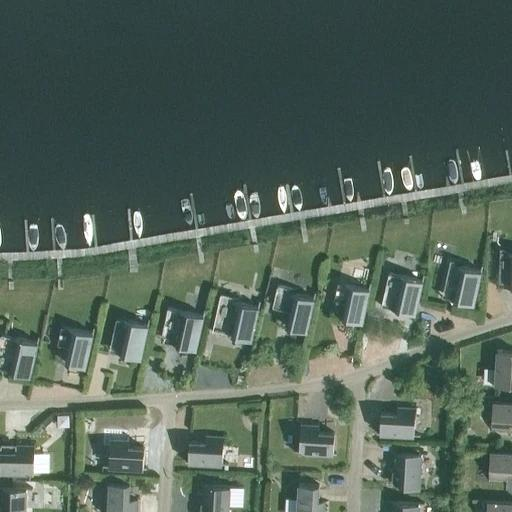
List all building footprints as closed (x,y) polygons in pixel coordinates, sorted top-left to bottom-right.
[(511,252),(501,252),(500,270),(511,271),(511,275),(511,287),(511,252)] [(462,266),(450,264),(446,281),(458,284),(457,288),(456,288),(454,300),(473,304),(472,307),(473,307),(483,265),(482,265),(481,270),(462,266)] [(403,275),(388,272),(381,306),(414,313),(413,316),(414,316),(424,274),(423,274),(421,279),(403,275)] [(349,284),(338,282),(334,300),(345,302),(342,318),(361,322),(360,325),(362,325),(370,282),(369,282),(368,288),(350,284),(349,284)] [(294,293),(283,290),(279,308),(290,311),(286,327),(305,331),(305,334),(306,334),(315,292),(314,291),(313,297),(295,293),(294,293)] [(218,300),(211,329),(231,334),(231,336),(250,340),(250,343),(251,343),(260,301),(259,300),(257,306),(239,302),(224,299),(218,298),(218,300)] [(183,311),(172,308),(168,326),(179,329),(175,345),(194,349),(194,352),(195,352),(204,310),(203,309),(202,315),(183,311)] [(128,320),(116,317),(112,335),(124,338),(120,354),(139,358),(139,361),(140,361),(149,319),(148,318),(147,324),(128,320)] [(73,329),(61,326),(57,344),(68,347),(65,362),(84,367),(83,369),(84,370),(94,327),(93,327),(91,333),(73,328),(73,329)] [(18,337),(6,335),(0,334),(0,335),(0,352),(13,355),(9,371),(29,376),(28,378),(29,379),(39,336),(38,336),(36,341),(18,337)] [(511,350),(497,350),(495,383),(489,383),(489,384),(511,385),(511,350)] [(492,432),(510,433),(510,422),(511,422),(511,401),(487,401),(487,402),(493,402),(492,421),(492,432)] [(414,433),(416,408),(397,407),(397,413),(381,412),(379,432),(377,431),(377,433),(420,435),(420,434),(414,433)] [(334,452),(335,432),(318,431),(319,425),(301,424),(299,450),(293,449),(293,451),(336,453),(336,452),(334,452)] [(223,462),(224,437),(206,435),(205,442),(189,441),(188,460),(185,460),(185,461),(228,464),(228,462),(223,462)] [(144,467),(145,447),(128,446),(129,440),(110,439),(109,465),(103,464),(103,466),(146,468),(146,467),(144,467)] [(34,471),(35,445),(16,445),(16,451),(0,450),(0,471),(40,472),(40,471),(34,471)] [(51,467),(52,447),(38,447),(37,467),(51,467)] [(511,451),(485,450),(485,451),(490,451),(489,470),(489,482),(507,483),(507,472),(511,472),(511,451)] [(402,452),(395,451),(394,470),(400,470),(399,486),(420,487),(422,454),(427,454),(427,453),(402,451),(402,452)] [(134,511),(135,499),(129,499),(130,483),(109,481),(107,511),(134,511)] [(323,511),(324,501),(318,500),(319,484),(299,483),(296,511),(323,511)] [(210,484),(204,484),(203,502),(209,503),(208,511),(229,511),(230,486),(236,487),(236,486),(210,484)] [(33,488),(7,487),(0,486),(0,505),(6,506),(5,511),(26,511),(27,489),(32,489),(33,488)] [(511,511),(511,501),(482,500),(482,501),(487,501),(486,511),(511,511)] [(399,502),(392,501),(391,511),(418,511),(419,504),(425,504),(425,503),(399,501),(399,502)]
